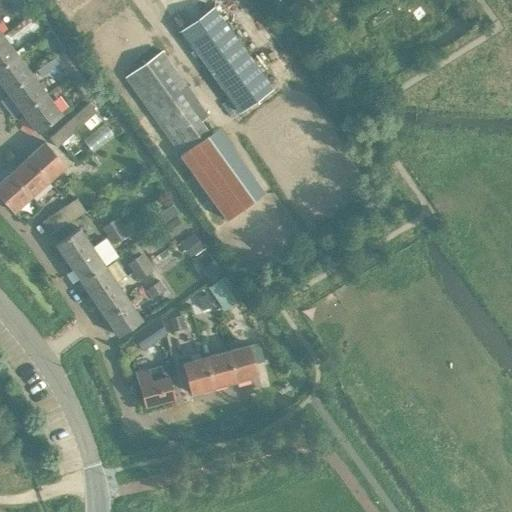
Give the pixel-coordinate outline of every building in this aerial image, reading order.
[(238,112),(271,88),(272,88),(213,6),(180,30),(238,112)] [(0,64),(16,53),(3,35),(2,33),(0,34),(0,64)] [(201,120),(208,115),(161,49),(124,76),(179,153),(179,154),(227,221),(265,192),(218,126),(210,132),(201,120)] [(31,72),(18,54),(16,53),(0,64),(0,83),(6,91),(31,72)] [(45,91),(32,74),(31,72),(6,91),(20,110),(45,91)] [(62,114),(47,93),(45,91),(20,110),(37,133),(62,114)] [(88,102),(48,138),(56,147),(96,112),(88,102)] [(48,181),(48,180),(66,164),(45,141),(27,157),(48,181)] [(30,196),(48,181),(27,157),(9,173),(30,196)] [(0,197),(13,211),(30,196),(9,173),(0,181),(0,197)] [(143,179),(150,190),(156,187),(149,175),(143,179)] [(76,197),(64,205),(73,219),(85,211),(85,210),(76,197)] [(64,205),(52,213),(62,227),(73,219),(64,205)] [(52,213),(41,221),(50,235),(62,227),(52,213)] [(116,218),(103,225),(109,234),(122,226),(116,217),(116,218)] [(79,226),(55,243),(67,262),(92,245),(79,226)] [(122,226),(109,234),(115,243),(127,234),(122,226)] [(189,256),(194,253),(203,247),(193,233),(184,238),(179,242),(189,256)] [(92,245),(67,262),(80,280),(104,264),(92,245)] [(222,274),(217,266),(206,250),(196,257),(212,281),(222,274)] [(141,254),(128,262),(133,271),(146,262),(141,254)] [(146,262),(133,271),(139,279),(152,270),(146,262)] [(104,264),(80,280),(92,299),(117,283),(104,264)] [(224,310),(234,304),(236,302),(220,278),(208,287),(224,310)] [(144,289),(150,299),(164,289),(159,280),(144,289)] [(117,283),(92,299),(105,318),(129,301),(117,283)] [(197,316),(213,312),(207,293),(192,297),(197,316)] [(129,301),(105,318),(117,336),(142,320),(129,301)] [(172,331),(185,328),(182,314),(169,317),(172,331)] [(159,317),(132,336),(141,350),(164,333),(159,317)] [(226,351),(235,381),(258,375),(250,344),(226,351)] [(212,387),(235,381),(226,351),(203,357),(212,387)] [(190,393),(212,387),(203,357),(182,363),(190,393)] [(168,376),(163,377),(160,365),(148,368),(134,371),(143,406),(174,398),(168,376)]
